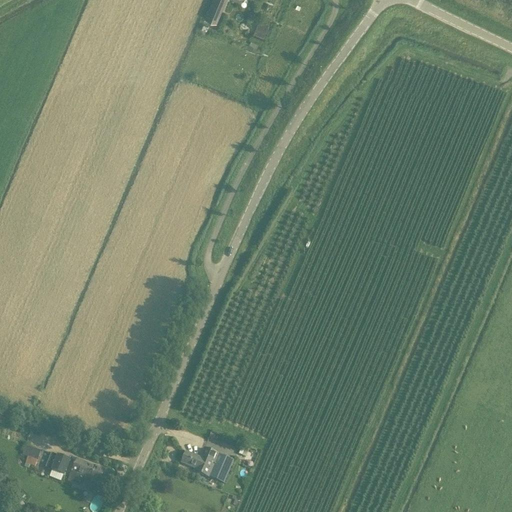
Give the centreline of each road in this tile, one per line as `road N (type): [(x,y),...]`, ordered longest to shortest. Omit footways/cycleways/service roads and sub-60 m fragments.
road 1 (tertiary): [(218,281),(258,190),(381,0)]
road 2 (unclassified): [(218,281),(207,259),(222,217),(336,0)]
road 3 (tertiary): [(115,511),(218,281)]
